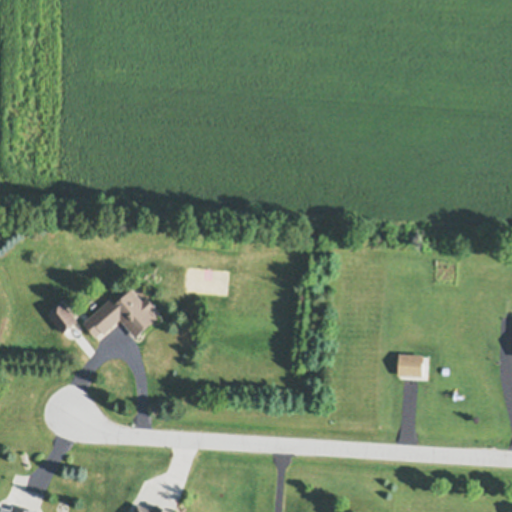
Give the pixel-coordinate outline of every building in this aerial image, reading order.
[(83,318),(113,292),(117,296),(132,284),(143,296),(147,292),(155,301),(151,305),(158,313),(136,332),(120,314),(104,329),(102,327),(95,333),(83,318)] [(48,310),(63,298),(78,317),(63,328),(48,310)] [(399,350),(423,352),(421,373),(397,372),(399,350)] [(132,511),(138,499),(153,506),(156,499),(174,507),(172,511),(132,511)] [(0,511),(0,506),(1,503),(12,506),(13,501),(38,508),(36,511),(0,511)]
